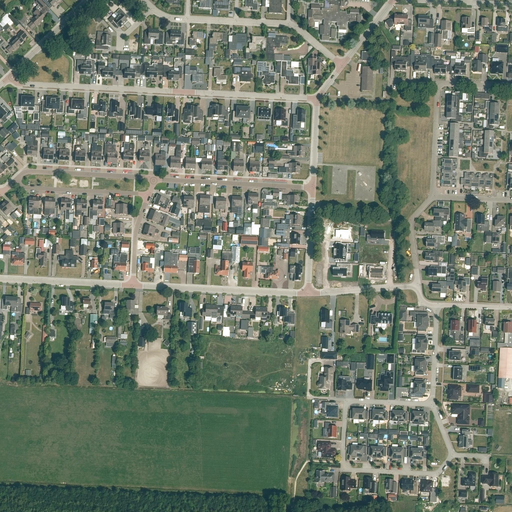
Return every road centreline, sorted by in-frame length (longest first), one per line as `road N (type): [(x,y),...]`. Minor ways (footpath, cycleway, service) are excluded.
road 1 (residential): [(316,98),(19,83),(9,76)]
road 2 (residential): [(451,455),(436,474),(342,469),(345,399)]
road 3 (unclassified): [(308,293),(132,285)]
road 4 (residential): [(155,179),(312,187)]
road 5 (residential): [(14,181),(28,171),(155,179)]
road 6 (residential): [(149,194),(24,188),(14,181)]
road 7 (unclassified): [(132,285),(0,279)]
